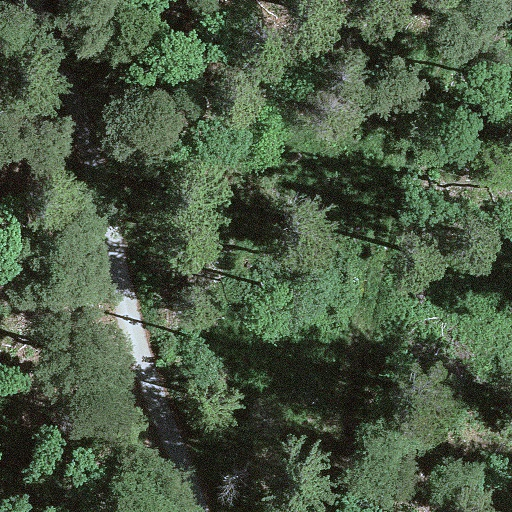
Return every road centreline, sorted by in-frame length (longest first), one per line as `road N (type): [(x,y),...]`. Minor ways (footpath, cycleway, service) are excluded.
road 1 (track): [(197,511),(36,0)]
road 2 (track): [(331,511),(442,44),(460,0)]
